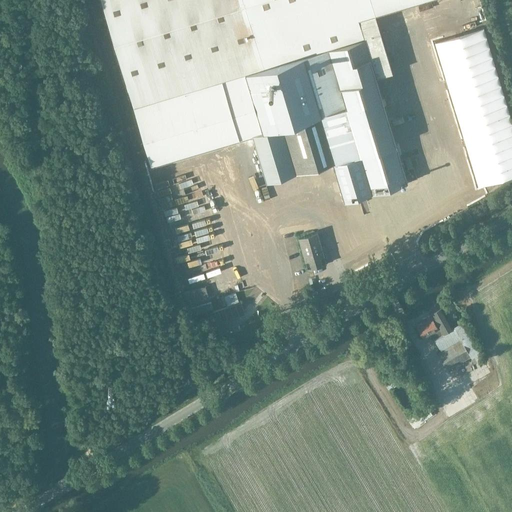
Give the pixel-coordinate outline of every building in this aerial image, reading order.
[(100,0),(146,166),(252,137),(266,183),(333,163),(344,202),(407,183),(375,77),(391,72),(374,15),(422,0),(100,0)] [(165,191),(154,194),(156,200),(166,198),(165,191)] [(317,233),(299,238),(308,269),(326,264),(317,233)] [(228,281),(207,286),(211,301),(232,296),(228,281)] [(185,289),(188,298),(201,294),(198,285),(185,289)] [(234,300),(212,308),(216,320),(238,312),(234,300)] [(443,306),(433,312),(430,314),(432,318),(416,327),(423,338),(432,333),(434,339),(453,327),(443,306)] [(438,353),(437,353),(447,370),(471,356),(461,340),(438,353)] [(229,377),(217,385),(221,391),(233,382),(229,377)] [(383,389),(391,383),(387,377),(379,384),(383,389)] [(414,428),(432,415),(429,410),(428,410),(424,405),(406,418),(413,426),(414,428)]
